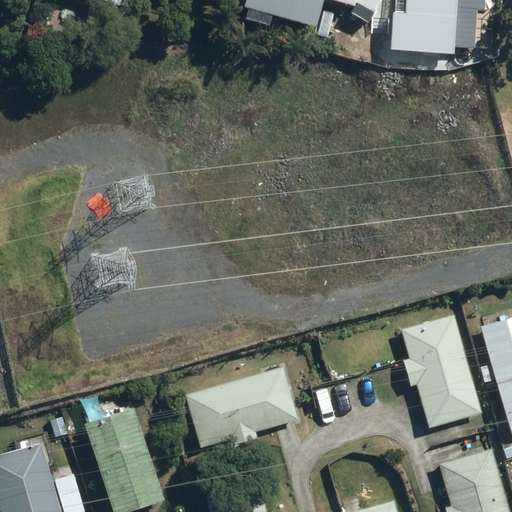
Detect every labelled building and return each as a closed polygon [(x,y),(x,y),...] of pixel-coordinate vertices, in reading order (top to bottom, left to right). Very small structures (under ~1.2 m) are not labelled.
[(326,0),(251,0),(288,10),(322,19),(326,0)] [(399,0),(397,46),(423,48),(458,50),(461,0),(399,0)] [(186,297),(144,304),(147,321),(189,314),(186,297)] [(403,325),(411,356),(405,358),(412,385),(419,383),(432,426),(484,411),(455,310),(403,325)] [(511,314),(484,323),(511,423),(511,314)] [(261,436),(259,428),(302,417),(289,365),(187,391),(200,443),(225,436),(227,444),(261,436)] [(124,511),(168,497),(135,404),(86,421),(117,511),(124,511)] [(77,471),(57,476),(47,438),(0,450),(0,494),(4,511),(71,511),(87,508),(77,471)] [(441,459),(454,502),(447,504),(449,511),(511,511),(511,505),(494,444),(441,459)] [(277,511),(276,508),(269,510),(260,478),(208,493),(213,511),(277,511)] [(399,511),(396,498),(347,511),(399,511)]
